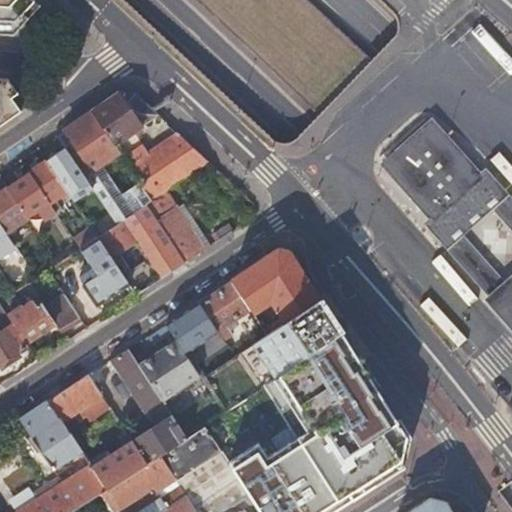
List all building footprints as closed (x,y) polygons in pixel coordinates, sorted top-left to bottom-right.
[(33,0),(0,0),(0,33),(13,34),(28,17),(22,12),(33,0)] [(8,79),(0,78),(0,125),(21,112),(12,98),(18,94),(8,79)] [(94,111),(116,144),(159,115),(136,94),(121,93),(94,111)] [(118,222),(146,203),(153,199),(142,182),(124,194),(103,164),(121,152),(116,144),(94,111),(79,121),(66,130),(94,171),(86,177),(87,178),(113,215),(118,222)] [(452,246),(460,238),(467,232),(475,226),(482,219),(489,213),(495,208),(506,199),(482,171),(478,176),(428,121),(421,127),(409,138),(402,144),(394,152),(379,165),(376,167),(426,222),(420,227),(444,253),(452,246)] [(66,148),(86,177),(94,171),(66,130),(58,136),(66,148)] [(142,182),(153,199),(166,190),(200,168),(210,161),(179,133),(151,153),(131,166),(142,182)] [(123,154),(131,166),(151,153),(143,141),(123,154)] [(74,186),(87,178),(86,177),(66,148),(47,161),(68,191),(74,200),(81,196),(74,186)] [(30,173),(50,203),(68,191),(47,161),(30,173)] [(8,187),(29,218),(50,203),(30,173),(8,187)] [(0,221),(7,232),(29,218),(8,187),(0,192),(0,221)] [(161,226),(173,244),(185,263),(205,250),(199,242),(207,237),(184,203),(177,208),(166,190),(153,199),(146,203),(161,226)] [(495,208),(489,213),(511,238),(511,205),(506,199),(495,208)] [(102,233),(98,236),(130,285),(137,295),(158,281),(185,263),(173,244),(161,226),(146,203),(118,222),(102,233)] [(102,233),(118,222),(113,215),(97,225),(102,233)] [(17,246),(7,232),(0,221),(0,244),(6,253),(17,246)] [(97,306),(130,285),(98,236),(80,247),(80,248),(98,276),(84,285),(86,288),(85,288),(97,306)] [(199,242),(205,250),(212,245),(211,244),(207,237),(199,242)] [(502,286),(460,238),(452,246),(444,253),(485,301),(502,286)] [(280,325),(314,302),(319,299),(307,280),(291,253),(279,249),(257,263),(232,280),(252,310),(255,313),(273,302),(282,314),(276,319),(280,325)] [(511,276),(502,286),(485,301),(481,304),(511,338),(511,276)] [(200,301),(220,331),(252,310),(232,280),(218,290),(200,301)] [(63,332),(82,319),(65,294),(46,307),(44,305),(39,308),(35,301),(23,308),(13,293),(0,301),(0,302),(14,324),(27,343),(56,323),(63,332)] [(187,352),(220,331),(200,301),(187,310),(167,323),(178,339),(187,352)] [(226,411),(265,385),(314,353),(333,340),(342,335),(331,316),(325,319),(314,302),(280,325),(203,377),(226,411)] [(0,364),(29,346),(27,343),(14,324),(0,333),(0,364)] [(314,353),(265,385),(299,437),(276,452),(280,457),(273,461),(260,442),(229,462),(241,480),(240,481),(254,504),(259,511),(334,511),(341,508),(403,469),(400,465),(408,440),(342,335),(333,340),(314,353)] [(161,398),(200,372),(187,352),(178,339),(165,348),(154,355),(139,366),(161,398)] [(152,351),(154,355),(165,348),(162,345),(152,351)] [(144,409),(161,398),(139,366),(128,349),(111,360),(144,409)] [(100,394),(88,375),(70,387),(48,402),(59,417),(61,420),(73,412),(77,418),(86,413),(82,406),(100,394)] [(156,427),(173,416),(161,398),(144,409),(156,427)] [(59,417),(48,402),(22,419),(33,434),(30,436),(57,473),(72,463),(69,459),(82,451),(69,432),(64,435),(58,425),(63,422),(61,420),(59,417)] [(160,453),(186,436),(173,416),(156,427),(132,441),(147,462),(160,453)] [(229,462),(205,424),(186,436),(160,453),(197,511),(242,511),(254,504),(240,481),(241,480),(229,462)] [(107,488),(147,462),(132,441),(121,425),(109,432),(120,449),(108,456),(106,452),(101,455),(104,459),(92,467),(107,488)] [(50,478),(57,473),(30,436),(23,441),(50,478)] [(197,511),(160,453),(147,462),(107,488),(101,492),(113,511),(197,511)] [(70,511),(101,492),(107,488),(92,467),(87,458),(82,462),(86,467),(16,511),(70,511)] [(113,511),(101,492),(70,511),(113,511)] [(453,511),(446,500),(432,496),(407,511),(453,511)]
